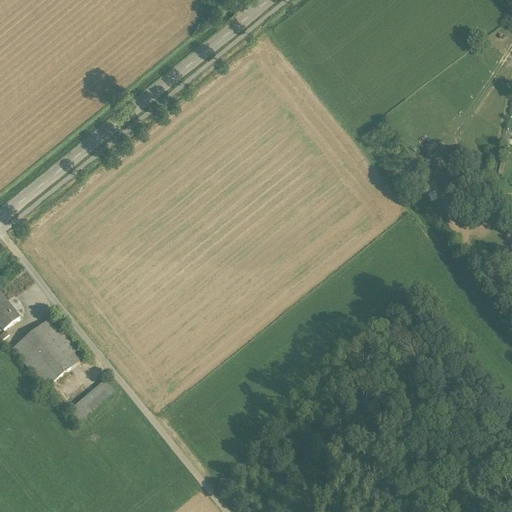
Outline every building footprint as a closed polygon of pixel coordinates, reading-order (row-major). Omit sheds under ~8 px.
[(429,203),(439,201),(436,192),(426,195),(429,203)] [(1,301),(0,300),(0,323),(0,324),(0,323),(0,328),(4,333),(20,320),(4,299),(1,301)] [(54,320),(12,351),(44,392),(85,360),(54,320)] [(0,342),(1,344),(9,338),(6,333),(0,338),(0,342)] [(80,423),(112,396),(103,385),(71,412),(80,423)]
